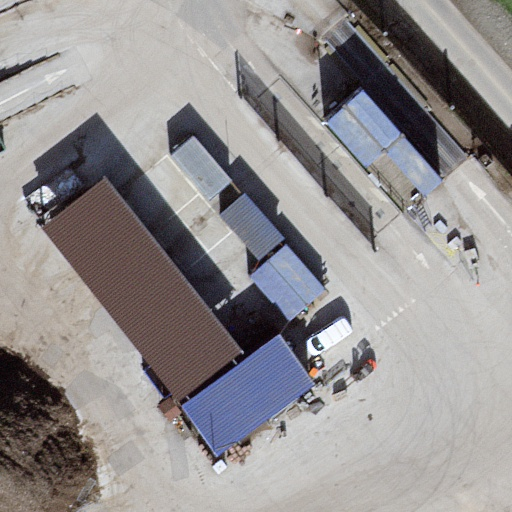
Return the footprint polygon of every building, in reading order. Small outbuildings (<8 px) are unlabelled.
[(359,82),(320,116),(403,210),(442,176),(359,82)] [(175,143),(219,193),(238,176),(194,126),(175,143)] [(103,171),(39,220),(176,397),(240,347),(103,171)] [(290,308),(326,276),(242,183),(220,203),(266,252),(251,266),(290,308)] [(276,329),(179,400),(215,450),(312,379),(276,329)]
